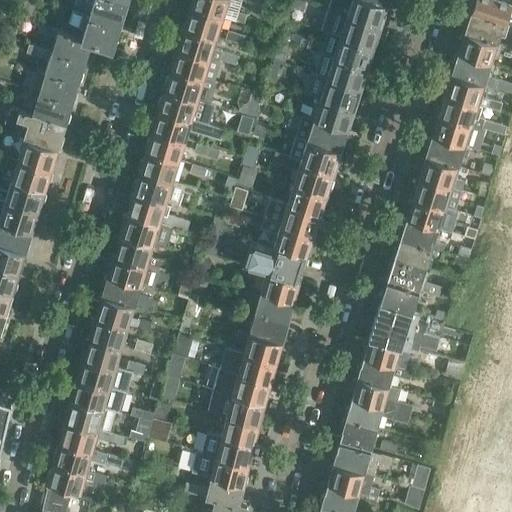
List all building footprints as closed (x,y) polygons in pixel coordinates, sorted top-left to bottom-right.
[(35,0),(23,0),(15,15),(29,20),(35,0)] [(89,0),(92,1),(89,12),(119,22),(119,20),(122,18),(123,13),(122,11),(125,0),(89,0)] [(191,0),(191,4),(224,15),(224,14),(244,21),(246,13),(226,7),(228,0),(191,0)] [(329,0),(327,8),(379,24),(382,15),(385,16),(388,6),(385,5),(386,4),(372,0),(329,0)] [(511,0),(472,0),(470,8),(472,9),(472,10),(505,20),(506,21),(511,22),(511,0)] [(217,35),(224,15),(191,4),(190,6),(187,7),(185,13),(187,16),(184,25),(217,35)] [(115,34),(119,22),(89,12),(72,7),(65,31),(82,36),(81,37),(90,39),(111,46),(112,43),(114,42),(116,37),(115,34)] [(379,24),(327,8),(321,28),(340,34),(340,35),(372,45),(375,36),(378,37),(381,27),(378,26),(379,24)] [(277,9),(274,17),(283,20),(285,12),(277,9)] [(505,20),(472,10),(471,12),(468,13),(466,19),(469,22),(465,31),(498,42),(505,20)] [(46,33),(42,46),(52,49),(84,59),(84,58),(87,57),(89,50),(87,48),(90,39),(81,37),(82,36),(65,31),(58,28),(40,22),(38,31),(46,33)] [(180,37),(178,45),(221,59),(235,63),(237,54),(214,47),(217,35),(184,25),(184,26),(180,28),(178,34),(180,37)] [(241,43),(244,34),(228,28),(225,38),(241,43)] [(305,37),(302,45),(324,52),(366,66),(369,57),(371,57),(374,48),(372,47),(372,45),(340,35),(327,31),(323,43),(305,37)] [(462,43),(459,51),(491,62),(498,42),(465,31),(465,33),(461,34),(459,40),(462,43)] [(283,63),(291,41),(279,37),(272,60),(281,62),(283,63)] [(49,58),(45,70),(77,80),(78,78),(81,77),(83,71),(81,69),(84,59),(52,49),(43,47),(29,42),(26,51),(49,58)] [(171,56),(170,61),(172,64),(171,66),(205,77),(210,78),(214,80),(221,59),(178,45),(175,54),(171,56)] [(491,62),(459,51),(458,54),(455,55),(453,60),(455,63),(453,72),(485,82),(511,90),(511,82),(487,74),(491,62)] [(324,52),(317,74),(359,87),(362,78),(365,79),(368,69),(365,68),(366,66),(324,52)] [(272,60),(266,80),(273,83),(281,62),(272,60)] [(165,76),(164,82),(165,85),(165,87),(210,101),(215,80),(214,80),(210,78),(205,77),(171,66),(169,74),(165,76)] [(35,75),(31,88),(39,91),(70,101),(71,99),(74,98),(76,92),(74,90),(77,80),(45,70),(37,68),(35,75)] [(311,72),(305,93),(352,108),(355,98),(358,99),(361,89),(359,89),(359,87),(317,74),(311,72)] [(449,83),(446,93),(478,103),(478,102),(496,109),(498,109),(501,100),(481,94),(485,82),(453,72),(452,74),(448,75),(447,81),(449,83)] [(262,86),(254,83),(251,91),(260,94),(262,86)] [(159,105),(158,108),(206,123),(212,102),(210,101),(165,87),(162,94),(159,96),(157,102),(159,105)] [(39,91),(32,111),(64,121),(65,120),(67,119),(69,113),(68,110),(70,101),(39,91)] [(317,106),(313,118),(346,128),(346,126),(349,127),(352,117),(349,116),(352,108),(305,93),(301,91),(298,100),(317,106)] [(259,101),(261,95),(251,92),(245,112),(255,115),(259,101)] [(478,103),(446,93),(445,94),(442,96),(440,101),(442,104),(439,113),(485,127),(505,133),(508,125),(474,114),(478,103)] [(270,104),(261,101),(255,120),(265,123),(270,104)] [(64,121),(32,111),(19,108),(12,133),(25,137),(56,146),(57,143),(60,143),(63,135),(60,134),(64,121)] [(153,126),(152,128),(186,138),(189,129),(217,137),(220,127),(206,123),(158,108),(156,116),(152,117),(151,123),(153,126)] [(435,125),(432,134),(465,145),(478,149),(485,127),(439,113),(439,115),(435,116),(433,122),(435,125)] [(253,117),(242,114),(237,130),(248,133),(253,117)] [(303,114),(296,136),(339,149),(340,147),(342,148),(345,137),(343,136),(346,128),(313,118),(303,114)] [(263,125),(252,122),(249,132),(260,135),(263,125)] [(146,147),(146,149),(179,159),(186,138),(152,128),(150,136),(146,138),(144,143),(146,147)] [(429,145),(426,155),(458,165),(465,145),(432,134),(432,136),(429,137),(427,143),(429,145)] [(296,136),(290,156),(332,170),(333,168),(335,169),(338,159),(336,158),(339,149),(296,136)] [(6,145),(4,153),(8,154),(50,167),(53,158),(55,157),(57,151),(56,148),(56,146),(25,137),(21,150),(6,145)] [(217,148),(194,141),(191,150),(214,158),(217,148)] [(488,152),(496,155),(500,143),(492,141),(488,152)] [(259,148),(248,144),(242,163),(253,166),(259,148)] [(140,167),(139,169),(173,179),(179,159),(146,149),(143,157),(140,159),(138,164),(140,167)] [(297,170),(293,180),(326,191),(326,189),(329,190),(332,180),(329,179),(332,170),(290,156),(275,152),(272,161),(297,170)] [(8,154),(2,175),(11,177),(44,187),(46,178),(49,177),(51,172),(49,169),(50,167),(8,154)] [(422,166),(419,175),(460,188),(463,179),(455,176),(458,165),(426,155),(425,157),(422,158),(420,163),(422,166)] [(203,165),(190,161),(188,169),(200,173),(203,165)] [(478,171),(489,175),(492,165),(481,162),(478,171)] [(254,168),(240,163),(234,180),(249,185),(254,168)] [(133,187),(133,190),(166,201),(178,204),(184,183),(173,179),(139,169),(137,177),(133,179),(131,185),(133,187)] [(415,187),(413,196),(454,209),(460,188),(419,175),(418,177),(415,178),(413,184),(415,187)] [(0,196),(37,208),(40,199),(43,198),(44,193),(43,190),(44,187),(11,177),(8,189),(0,186),(0,196)] [(293,180),(287,201),(319,211),(319,210),(322,211),(325,201),(322,200),(326,191),(293,180)] [(484,192),(487,183),(479,181),(476,189),(484,192)] [(196,187),(185,183),(182,190),(194,193),(196,187)] [(241,210),(248,189),(235,185),(229,206),(241,210)] [(129,201),(126,212),(160,222),(163,212),(166,201),(133,190),(132,191),(129,192),(127,198),(129,201)] [(0,196),(0,220),(30,229),(34,220),(36,219),(38,214),(36,211),(37,208),(0,196)] [(269,196),(263,217),(272,220),(280,222),(312,232),(313,229),(315,230),(319,220),(316,219),(319,211),(287,201),(269,196)] [(409,207),(406,216),(439,226),(451,230),(457,210),(454,209),(413,196),(412,197),(409,199),(407,204),(409,207)] [(473,214),(480,217),(483,206),(477,204),(473,214)] [(123,222),(119,234),(151,243),(153,243),(164,247),(171,226),(160,222),(126,212),(123,214),(121,219),(123,222)] [(163,212),(160,222),(171,226),(185,230),(189,220),(163,212)] [(402,228),(399,237),(442,250),(444,243),(435,240),(439,226),(406,216),(405,218),(402,220),(400,225),(402,228)] [(263,217),(260,225),(269,228),(277,231),(272,247),(304,257),(305,253),(306,251),(308,252),(311,242),(309,242),(312,232),(280,222),(272,220),(263,217)] [(0,242),(24,250),(24,249),(27,247),(29,242),(27,239),(30,229),(0,220),(0,242)] [(221,224),(220,229),(229,232),(231,226),(221,224)] [(115,246),(113,255),(147,264),(147,263),(159,266),(165,268),(167,260),(149,255),(153,243),(119,234),(119,235),(118,235),(117,236),(116,237),(115,238),(114,240),(114,243),(115,246)] [(393,245),(390,257),(425,268),(430,254),(440,257),(442,250),(399,237),(396,246),(393,245)] [(194,251),(201,253),(205,242),(197,240),(194,251)] [(253,241),(246,263),(267,269),(298,278),(304,257),(272,247),(270,247),(253,241)] [(0,264),(18,270),(18,269),(21,267),(22,262),(21,259),(24,250),(0,242),(0,264)] [(458,247),(456,253),(467,257),(469,250),(458,247)] [(467,257),(456,253),(454,260),(465,264),(467,257)] [(107,274),(106,275),(141,284),(153,287),(159,266),(147,263),(147,264),(113,255),(110,257),(108,260),(108,263),(110,266),(107,274)] [(213,259),(201,256),(198,268),(209,271),(213,259)] [(389,268),(386,277),(419,288),(439,294),(442,285),(422,278),(425,268),(390,257),(386,268),(389,268)] [(0,287),(11,290),(14,288),(16,283),(14,280),(18,270),(0,264),(0,287)] [(267,269),(260,290),(292,299),(292,298),(295,296),(296,291),(295,288),(298,278),(267,269)] [(192,286),(190,294),(197,296),(203,297),(210,276),(203,274),(196,272),(192,286)] [(101,295),(134,304),(135,303),(155,309),(158,299),(138,293),(141,284),(106,275),(104,276),(102,279),(102,281),(102,283),(102,284),(103,286),(101,294),(102,294),(101,295)] [(380,296),(380,297),(413,308),(419,288),(386,277),(383,287),(379,289),(378,294),(380,296)] [(190,294),(192,286),(182,284),(179,294),(189,297),(190,294)] [(0,287),(0,308),(5,310),(5,309),(8,308),(9,302),(8,300),(11,290),(0,287)] [(260,290),(254,311),(286,320),(289,311),(291,309),(293,304),(291,301),(292,299),(260,290)] [(190,294),(184,313),(191,315),(199,317),(205,298),(197,296),(190,294)] [(131,315),(134,304),(101,295),(98,296),(96,300),(96,303),(98,307),(95,315),(128,324),(149,329),(151,321),(138,317),(131,315)] [(370,333),(369,335),(401,343),(401,344),(402,343),(410,345),(435,352),(440,335),(425,331),(430,314),(413,308),(380,297),(370,333)] [(437,305),(434,315),(445,319),(449,309),(437,305)] [(254,311),(249,331),(280,339),(280,338),(283,337),(285,332),(283,329),(286,320),(254,311)] [(182,312),(177,333),(185,335),(191,315),(184,313),(182,312)] [(128,324),(95,315),(94,316),(92,318),(90,323),(91,326),(89,336),(122,345),(128,324)] [(249,331),(243,351),(274,360),(277,351),(280,350),(281,345),(279,342),(280,339),(249,331)] [(191,338),(177,333),(171,352),(185,356),(191,338)] [(365,346),(362,355),(404,366),(409,346),(401,344),(369,335),(368,335),(367,338),(364,338),(363,344),(365,346)] [(117,366),(122,345),(89,336),(89,337),(86,339),(84,344),(86,347),(83,356),(117,366)] [(137,338),(134,348),(149,352),(151,342),(137,338)] [(226,347),(220,367),(269,381),(269,379),(272,378),(273,373),(272,370),(274,360),(243,351),(226,347)] [(171,353),(166,374),(179,377),(185,357),(171,353)] [(357,366),(355,372),(357,374),(356,376),(389,385),(392,373),(409,378),(412,369),(404,366),(362,355),(359,365),(357,366)] [(76,376),(76,377),(77,377),(109,386),(110,386),(126,390),(132,370),(126,368),(117,366),(83,356),(83,358),(79,359),(78,365),(80,368),(77,376),(76,376)] [(449,357),(444,374),(460,378),(465,361),(456,359),(454,358),(449,357)] [(142,373),(145,364),(128,359),(126,368),(132,370),(142,373)] [(220,367),(214,388),(263,401),(265,392),(268,391),(270,385),(268,383),(269,381),(220,367)] [(154,376),(149,397),(156,399),(157,396),(163,378),(154,376)] [(353,387),(351,396),(409,412),(412,404),(397,400),(400,388),(389,385),(356,376),(356,378),(353,379),(352,385),(353,387)] [(73,388),(70,398),(104,407),(104,406),(115,409),(121,411),(126,390),(110,386),(109,386),(77,377),(76,377),(76,378),(73,380),(71,386),(73,388)] [(165,377),(160,393),(175,398),(180,382),(165,377)] [(212,388),(207,408),(257,421),(258,420),(261,419),(262,414),(260,410),(263,401),(214,388),(212,388)] [(0,430),(3,431),(7,414),(10,412),(11,407),(9,405),(11,400),(0,396),(0,430)] [(346,415),(345,417),(377,426),(381,412),(407,419),(409,412),(351,396),(348,406),(345,407),(343,413),(346,415)] [(64,408),(63,414),(65,416),(64,418),(99,427),(107,429),(109,430),(115,409),(104,406),(104,407),(70,398),(68,406),(64,408)] [(153,410),(151,416),(165,419),(169,403),(155,399),(153,410)] [(133,405),(130,414),(137,416),(150,420),(151,416),(153,410),(133,405)] [(224,421),(221,434),(252,442),(253,440),(255,439),(257,434),(255,431),(257,421),(207,408),(206,408),(204,416),(224,421)] [(129,427),(127,434),(144,439),(148,426),(150,420),(137,416),(133,428),(129,427)] [(150,420),(148,426),(167,431),(170,421),(165,419),(151,416),(150,420)] [(377,426),(345,417),(344,419),(341,420),(340,425),(342,428),(339,438),(371,447),(377,426)] [(107,429),(99,427),(64,418),(65,419),(62,427),(60,429),(58,434),(59,438),(59,439),(93,448),(97,436),(122,443),(124,434),(109,430),(107,429)] [(201,451),(247,462),(249,453),(252,452),(253,447),(252,444),(252,442),(221,434),(207,430),(201,451)] [(93,448),(59,439),(57,447),(53,449),(52,455),(53,458),(53,460),(87,469),(90,458),(121,466),(124,456),(93,448)] [(394,446),(378,441),(376,449),(392,453),(394,446)] [(332,453),(330,457),(333,460),(332,462),(373,473),(375,463),(389,467),(392,458),(338,442),(335,451),(332,453)] [(145,450),(143,457),(150,459),(152,452),(145,450)] [(197,450),(192,470),(241,483),(242,481),(245,480),(246,475),(244,472),(247,462),(201,451),(197,450)] [(48,470),(46,475),(47,479),(47,481),(49,482),(52,482),(52,481),(81,490),(85,477),(104,482),(106,474),(87,469),(53,460),(50,468),(48,470)] [(373,473),(332,462),(332,464),(328,466),(327,471),(329,474),(326,483),(359,492),(366,494),(376,497),(379,488),(369,486),(373,473)] [(424,487),(430,468),(417,464),(412,484),(424,487)] [(192,470),(186,491),(214,498),(236,503),(238,494),(241,493),(242,488),(241,485),(241,483),(192,470)] [(321,501),(321,503),(352,511),(359,492),(326,483),(324,492),(320,494),(319,498),(321,501)] [(424,488),(409,484),(405,500),(419,506),(424,488)] [(47,486),(42,508),(46,509),(61,511),(65,511),(70,492),(47,486)] [(387,499),(376,497),(366,494),(364,500),(385,506),(387,499)] [(100,499),(90,496),(89,498),(87,507),(92,508),(99,504),(100,499)] [(214,498),(212,509),(204,507),(202,511),(244,511),(247,505),(236,503),(214,498)] [(315,511),(352,511),(321,503),(320,505),(316,507),(315,511)]
